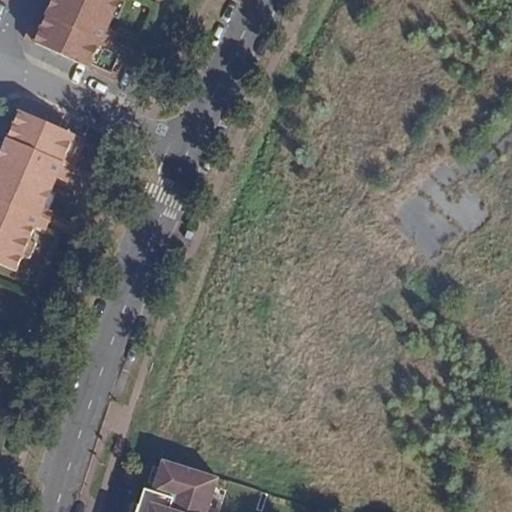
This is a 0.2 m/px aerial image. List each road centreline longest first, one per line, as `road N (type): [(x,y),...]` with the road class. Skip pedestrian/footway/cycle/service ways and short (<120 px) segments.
road 1 (tertiary): [(188,155),(120,310),(55,511)]
road 2 (residential): [(0,63),(188,155)]
road 3 (tertiary): [(261,0),(188,155)]
